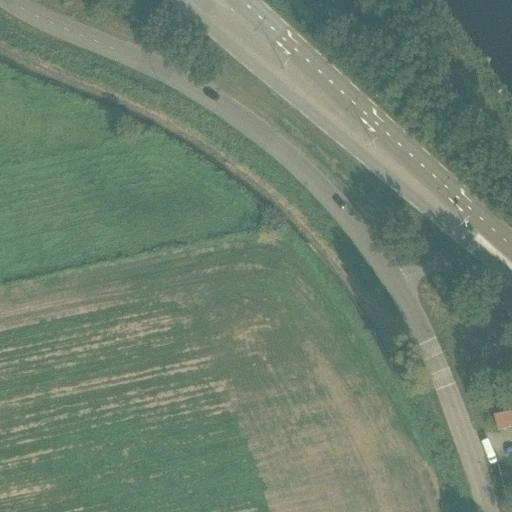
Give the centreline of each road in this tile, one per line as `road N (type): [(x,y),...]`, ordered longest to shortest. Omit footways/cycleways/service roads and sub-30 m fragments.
road 1 (unclassified): [(481,511),(436,365),(390,269),(293,156),(237,111),(15,0)]
road 2 (secondary): [(181,0),(511,280)]
road 3 (secondary): [(511,262),(231,0)]
